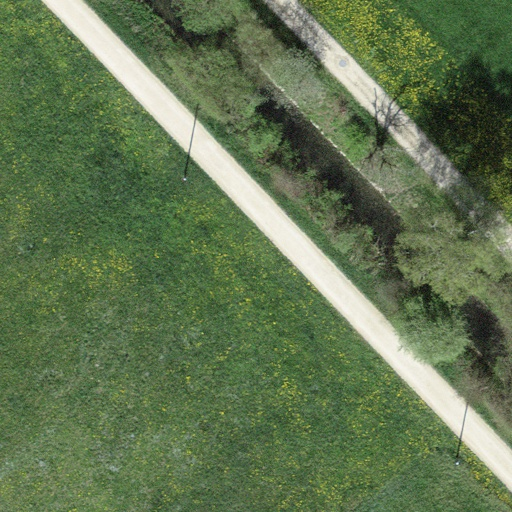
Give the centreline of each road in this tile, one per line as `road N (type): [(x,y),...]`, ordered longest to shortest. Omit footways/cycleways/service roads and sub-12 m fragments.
road 1 (track): [(51,0),(511,474)]
road 2 (track): [(511,245),(278,0)]
